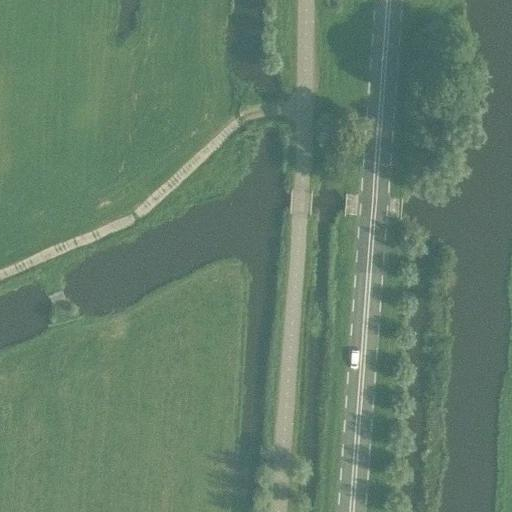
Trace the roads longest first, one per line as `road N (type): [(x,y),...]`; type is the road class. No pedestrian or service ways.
road 1 (secondary): [(351,511),(386,0)]
road 2 (unclassified): [(274,511),(301,189),(306,0)]
road 3 (track): [(302,107),(252,118),(131,219),(0,276)]
